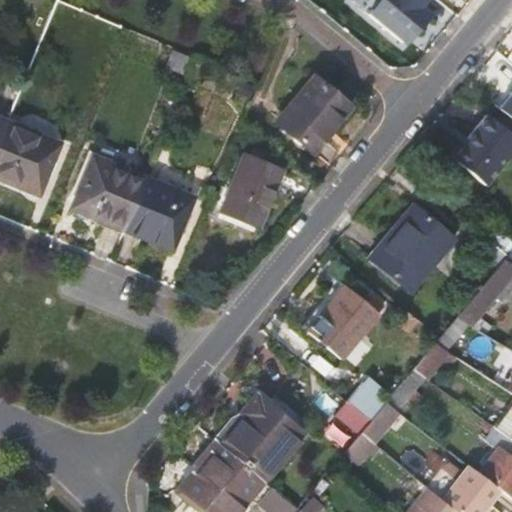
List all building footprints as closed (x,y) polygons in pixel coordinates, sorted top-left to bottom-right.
[(419,9),(427,0),(380,0),(366,16),(402,46),(427,17),(419,9)] [(191,59),(173,52),(166,68),(185,76),(191,59)] [(314,156),(351,110),(316,81),(278,126),(314,156)] [(467,147),(452,166),(480,189),(511,150),(511,144),(481,118),(461,142),(467,147)] [(6,126),(0,140),(0,182),(38,197),(59,147),(6,126)] [(446,161),(452,166),(467,147),(461,142),(446,161)] [(258,230),(281,174),(245,159),(222,215),(258,230)] [(71,212),(123,233),(144,182),(92,160),(71,212)] [(144,182),(123,233),(141,241),(144,235),(174,247),(193,202),(144,182)] [(449,241),(410,208),(396,224),(400,227),(370,264),(406,294),(449,241)] [(505,260),(511,252),(511,244),(497,233),(486,244),(505,260)] [(144,235),(141,241),(172,254),(174,247),(144,235)] [(495,273),(504,262),(505,260),(486,244),(481,240),(471,252),(495,273)] [(473,329),(511,279),(511,266),(504,262),(495,273),(456,319),(473,329)] [(339,362),(376,318),(342,289),(305,334),(339,362)] [(448,353),(435,344),(412,372),(423,379),(426,381),(448,353)] [(412,372),(385,404),(396,412),(423,379),(412,372)] [(242,420),(218,448),(262,484),(301,438),(253,398),(237,416),(242,420)] [(511,401),(492,429),(499,434),(511,443),(511,401)] [(385,404),(367,425),(360,434),(372,444),(398,413),(396,412),(385,404)] [(367,425),(344,405),(333,418),(357,437),(360,434),(367,425)] [(360,434),(357,437),(337,460),(348,471),(372,444),(360,434)] [(511,470),(511,443),(499,434),(490,447),(496,451),(476,474),(496,489),(511,470)] [(262,484),(218,448),(197,472),(194,470),(175,492),(197,511),(239,511),(263,485),(262,484)] [(452,511),(480,511),(498,491),(496,489),(476,474),(467,467),(439,500),(452,511)] [(509,499),(511,496),(511,470),(496,489),(498,491),(509,499)] [(426,488),(405,511),(452,511),(439,500),(426,488)] [(258,505),(265,511),(294,511),(295,511),(285,503),(271,491),(258,505)] [(285,503),(295,511),(304,500),(295,491),(285,503)] [(295,511),(294,511),(305,511),(314,502),(307,496),(304,500),(295,511)]
